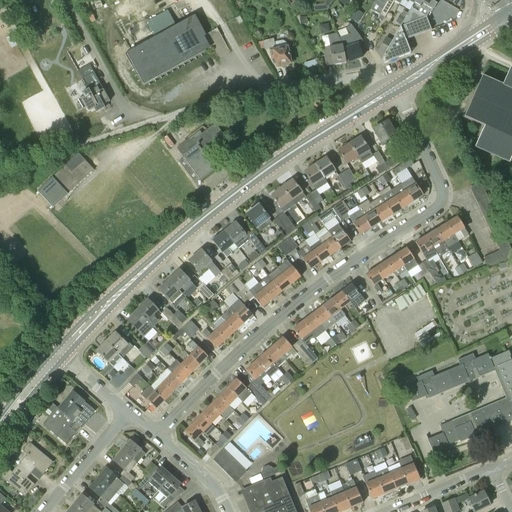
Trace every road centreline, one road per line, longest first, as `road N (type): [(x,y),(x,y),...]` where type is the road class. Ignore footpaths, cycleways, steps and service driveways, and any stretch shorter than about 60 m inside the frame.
road 1 (residential): [(151,434),(329,280),(442,207),(447,195),(395,88)]
road 2 (tertiary): [(62,355),(109,302),(232,196),(395,88)]
road 3 (unclassified): [(0,187),(77,147),(266,92),(359,76),(395,88)]
road 4 (residential): [(46,511),(128,414)]
